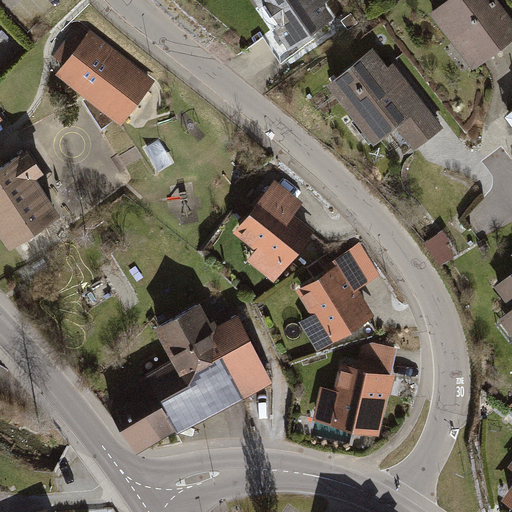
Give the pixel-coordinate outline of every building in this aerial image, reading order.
[(245,0),(286,58),(333,25),(321,8),(327,3),(325,0),(245,0)] [(511,27),(491,0),(451,0),(427,18),(469,74),(511,42),(511,27)] [(150,83),(89,35),(78,49),(70,42),(63,51),(71,57),(61,70),(91,95),(86,98),(104,126),(118,116),(122,119),(150,83)] [(369,54),(323,88),(368,148),(390,132),(408,157),(440,133),(390,66),(383,72),(369,54)] [(511,111),(501,120),(511,133),(511,111)] [(17,156),(0,167),(0,223),(12,242),(55,214),(31,177),(41,170),(28,150),(17,158),(17,156)] [(306,206),(277,182),(235,234),(258,253),(250,264),(274,283),(315,232),(296,217),(306,206)] [(324,275),(292,294),(307,318),(295,326),(313,355),(371,320),(353,291),(365,283),(347,253),(321,269),(324,275)] [(511,274),(490,293),(507,313),(492,326),(511,349),(511,274)] [(177,363),(108,401),(137,452),(176,430),(179,435),(272,383),(236,319),(211,333),(197,306),(157,328),(177,363)] [(354,369),(338,365),(331,393),(316,390),(308,426),(376,441),(389,378),(387,378),(393,352),(368,347),(358,351),(354,369)] [(502,511),(511,511),(511,462),(504,475),(511,480),(511,483),(495,507),(502,511)]
